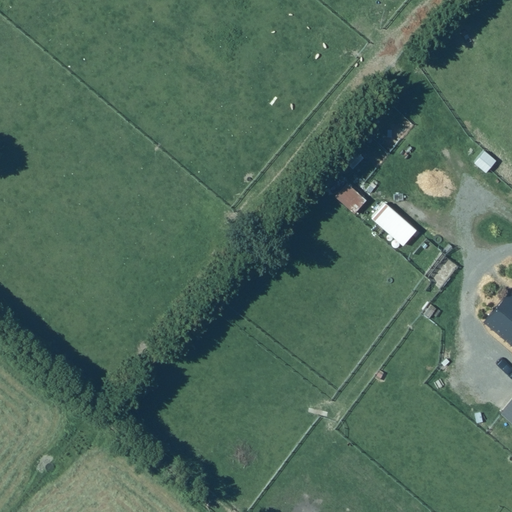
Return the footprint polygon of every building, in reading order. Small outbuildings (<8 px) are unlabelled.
[(412,125),(377,97),(355,125),(390,152),(412,125)] [(352,144),(340,158),(351,169),(364,155),(352,144)] [(483,146),(471,160),(484,172),(496,158),(483,146)] [(347,181),(334,194),(352,211),(364,198),(347,181)] [(400,243),(415,226),(384,198),(368,216),(400,243)] [(511,295),(508,292),(483,322),(511,346),(511,295)] [(511,395),(499,411),(511,421),(511,395)]
